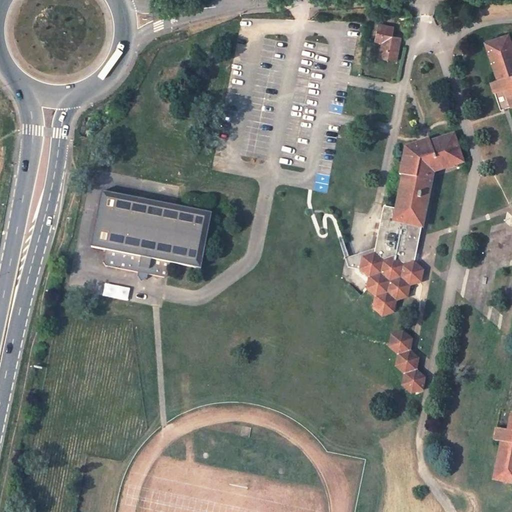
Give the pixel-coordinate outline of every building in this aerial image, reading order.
[(395,28),(379,24),(375,41),(383,43),(380,58),(396,62),(399,46),(391,44),(393,36),(395,28)] [(401,38),(393,36),(391,44),(399,46),(401,38)] [(511,45),(509,36),(486,43),(498,80),(491,82),(495,94),(506,90),(511,108),(511,107),(511,45)] [(463,162),(453,136),(430,143),(409,149),(404,176),(397,209),(384,207),(374,255),(363,259),(361,270),(369,277),(367,289),(376,297),(374,308),(383,316),(394,312),(396,302),(407,298),(410,286),(421,282),(423,271),(414,263),(434,172),(463,162)] [(430,143),(429,139),(405,147),(404,151),(409,149),(430,143)] [(409,149),(404,151),(399,175),(404,176),(409,149)] [(105,260),(138,268),(148,270),(163,273),(168,272),(171,259),(201,266),(213,211),(104,186),(92,241),(106,245),(103,257),(105,260)] [(141,278),(147,275),(148,270),(138,268),(137,273),(141,278)] [(405,332),(392,337),(390,347),(398,355),(396,367),(404,374),(402,386),(411,394),(423,390),(425,379),(416,370),(418,358),(411,351),(411,347),(412,340),(405,332)] [(511,412),(508,430),(498,428),(494,440),(502,442),(494,479),(511,482),(511,412)]
